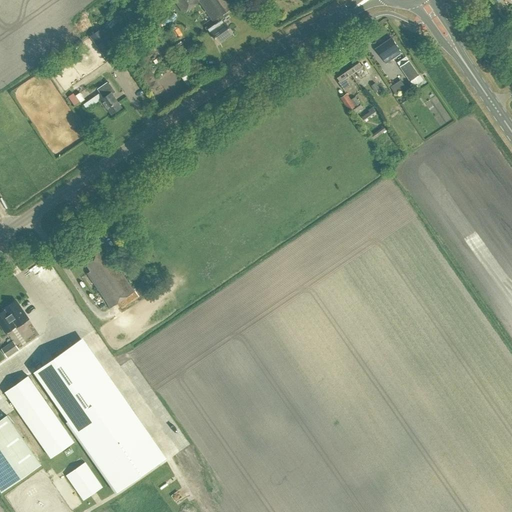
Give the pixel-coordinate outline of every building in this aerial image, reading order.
[(233,35),(225,22),(227,21),(222,15),(241,2),(239,0),(173,0),(183,13),(200,2),(213,21),(214,21),(218,27),(211,32),(219,43),(224,39),(225,40),(233,35)] [(97,14),(102,12),(97,4),(93,6),(97,14)] [(166,33),(172,42),(178,38),(172,29),(166,33)] [(94,46),(107,64),(119,56),(106,37),(94,46)] [(376,49),(386,64),(402,53),(399,49),(391,38),(376,49)] [(345,65),(351,74),(355,71),(360,79),(368,73),(363,65),(361,66),(356,58),(345,65)] [(418,76),(408,61),(400,66),(410,81),(414,87),(423,80),(419,75),(418,76)] [(338,82),(344,90),(352,85),(346,77),(351,74),(345,65),(334,73),(339,81),(338,82)] [(107,108),(111,114),(121,107),(112,94),(115,92),(108,82),(98,89),(103,98),(99,101),(105,110),(107,108)] [(369,87),(374,94),(379,91),(374,84),(369,87)] [(79,93),(75,95),(80,102),(84,100),(79,93)] [(360,103),(356,96),(351,100),(347,93),(341,98),(349,110),(360,103)] [(363,108),(360,104),(354,109),(357,113),(363,108)] [(369,111),(362,117),(364,120),(376,112),(372,107),(368,110),(369,111)] [(371,136),(373,139),(387,130),(384,126),(371,136)] [(134,291),(117,266),(115,267),(110,260),(108,262),(99,249),(83,260),(91,271),(86,273),(110,308),(134,291)] [(28,319),(15,300),(4,308),(5,310),(0,313),(0,324),(6,333),(16,326),(17,327),(28,319)] [(1,337),(5,342),(11,338),(7,333),(1,337)] [(83,338),(34,372),(117,491),(166,458),(83,338)] [(1,348),(7,357),(19,349),(13,340),(1,348)] [(51,458),(74,442),(28,376),(5,392),(51,458)] [(43,467),(8,416),(0,422),(0,492),(2,496),(43,467)] [(85,463),(67,476),(83,499),(101,487),(85,463)]
